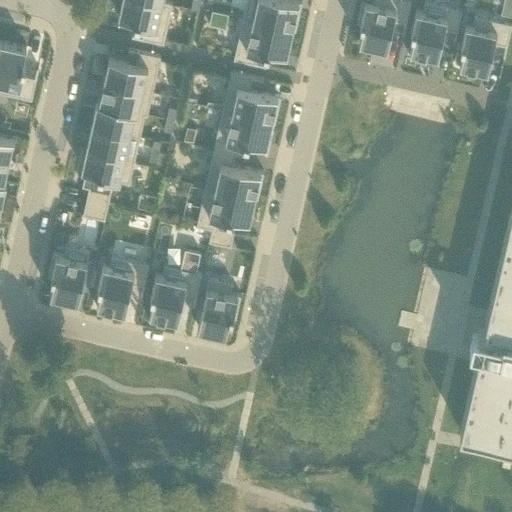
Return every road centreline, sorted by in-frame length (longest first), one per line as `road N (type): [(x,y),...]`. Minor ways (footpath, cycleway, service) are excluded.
road 1 (residential): [(7,315),(228,364),(247,360),(260,342),(324,64)]
road 2 (residential): [(7,315),(67,43),(65,25),(31,7)]
road 3 (residential): [(324,64),(491,101)]
